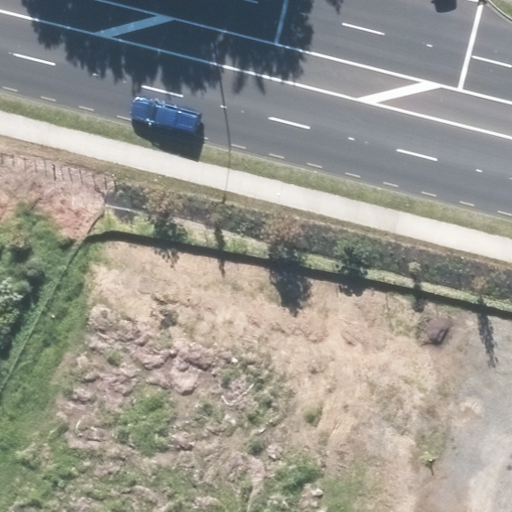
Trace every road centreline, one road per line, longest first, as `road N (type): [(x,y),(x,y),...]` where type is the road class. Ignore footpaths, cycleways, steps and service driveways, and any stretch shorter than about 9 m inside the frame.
road 1 (secondary): [(368,85),(28,0)]
road 2 (residential): [(511,342),(435,322),(379,511)]
road 3 (secondary): [(511,119),(368,85)]
